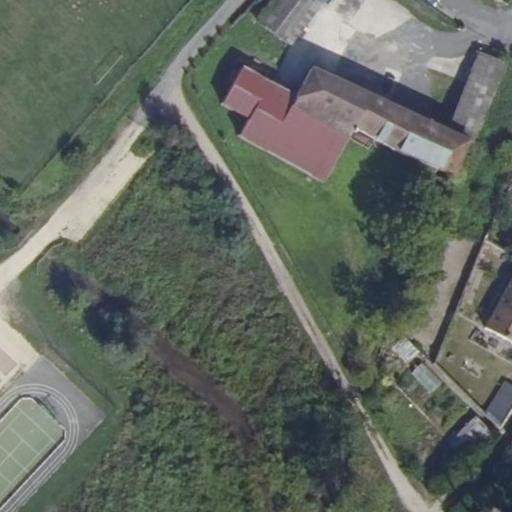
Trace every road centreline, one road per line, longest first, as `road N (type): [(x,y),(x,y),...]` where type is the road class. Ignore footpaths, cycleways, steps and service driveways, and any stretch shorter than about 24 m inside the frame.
road 1 (track): [(420,511),(170,80)]
road 2 (residential): [(239,0),(7,280)]
